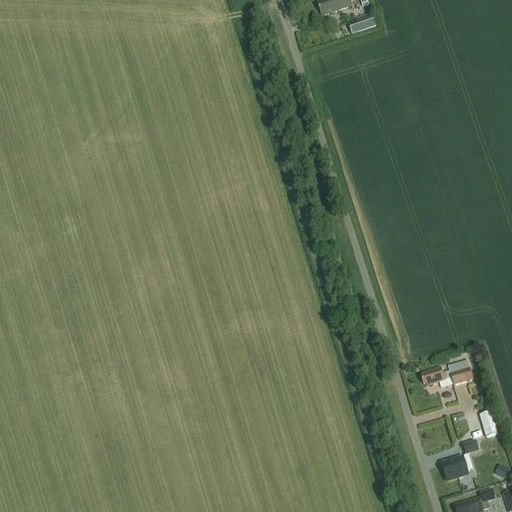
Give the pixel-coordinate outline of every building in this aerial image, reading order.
[(324,17),(351,7),(348,0),(324,0),(317,2),(318,6),(317,7),(320,15),(323,14),(324,17)] [(367,0),(361,0),(360,0),(362,8),(369,6),(367,0)] [(360,34),(377,28),(372,14),(355,20),(360,34)] [(468,362),(448,367),(450,372),(450,375),(470,370),(468,362)] [(451,380),(448,367),(423,375),(423,377),(420,378),(422,386),(425,385),(426,388),(451,380)] [(470,370),(450,375),(454,387),(473,382),(470,370)] [(487,439),(499,435),(493,413),(481,416),(487,439)] [(467,456),(479,452),(476,441),(463,445),(467,456)] [(447,484),(470,477),(464,456),(441,464),(447,484)] [(510,471),(502,467),(497,477),(506,481),(510,471)] [(511,500),(509,491),(500,494),(504,511),(508,511),(511,511),(511,500)] [(458,509),(455,509),(455,511),(482,511),(488,510),(487,503),(494,501),(491,492),(480,495),(481,500),(479,500),(457,506),(458,509)]
